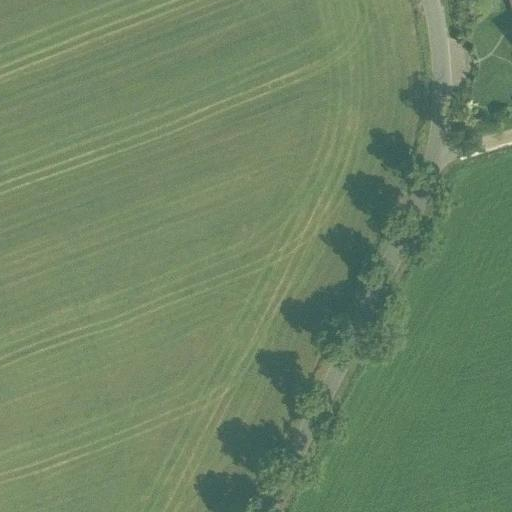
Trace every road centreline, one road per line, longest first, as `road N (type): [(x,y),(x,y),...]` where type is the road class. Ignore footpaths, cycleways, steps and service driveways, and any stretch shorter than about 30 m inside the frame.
road 1 (unclassified): [(262,511),(437,147)]
road 2 (unclassified): [(437,147),(443,95),(431,0)]
